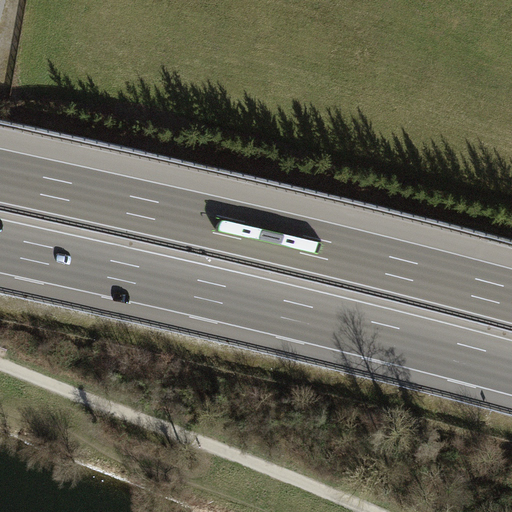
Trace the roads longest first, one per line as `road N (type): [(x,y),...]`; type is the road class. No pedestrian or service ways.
road 1 (motorway): [(511,296),(0,176)]
road 2 (motorway): [(39,255),(511,368)]
road 3 (track): [(371,511),(0,364)]
